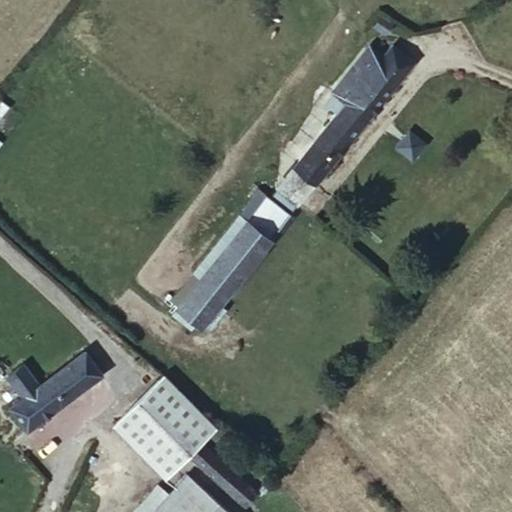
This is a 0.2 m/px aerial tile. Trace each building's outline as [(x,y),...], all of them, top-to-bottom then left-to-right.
[(277,186),(297,204),(299,203),(315,183),(316,185),(415,65),(392,45),(381,59),(368,48),(328,93),(332,98),(324,107),(334,117),(277,186)] [(0,135),(0,130),(14,112),(2,103),(0,105),(0,158),(10,144),(0,135)] [(425,149),(410,135),(397,150),(412,163),(425,149)] [(267,198),(287,217),(287,216),(297,204),(277,186),(267,198)] [(162,300),(171,307),(263,195),(256,189),(162,300)] [(196,328),(287,217),(267,198),(263,195),(171,307),(190,323),(196,328)] [(182,331),(190,323),(171,307),(163,315),(182,331)] [(9,409),(30,431),(103,375),(84,354),(41,384),(27,369),(10,381),(26,396),(9,409)] [(113,427),(168,481),(220,428),(165,374),(113,427)] [(232,511),(183,472),(149,511),(232,511)]
